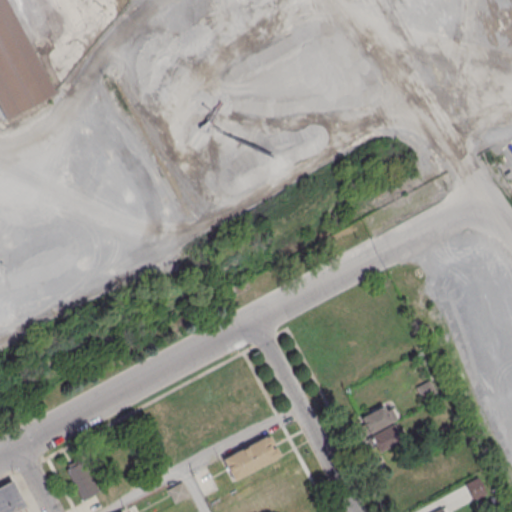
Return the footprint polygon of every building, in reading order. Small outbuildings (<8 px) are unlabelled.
[(0,14),(44,99),(0,121),(0,14)] [(450,341),(434,309),(427,312),(443,345),(450,341)] [(402,441),(387,404),(359,416),(374,452),(402,441)] [(221,457),(231,479),(280,459),(271,436),(221,457)] [(100,490),(80,458),(64,469),(83,500),(100,490)] [(174,502),(187,495),(181,482),(167,489),(174,502)] [(0,488),(0,511),(24,511),(13,483),(0,488)]
